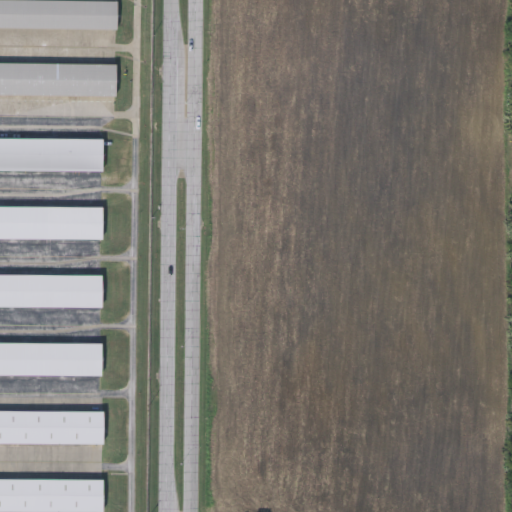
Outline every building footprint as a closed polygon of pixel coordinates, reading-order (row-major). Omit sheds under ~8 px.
[(114,0),(114,28),(0,27),(0,0),(114,0)] [(0,60),(113,62),(113,94),(0,92),(0,60)] [(0,136),(100,136),(100,169),(0,168),(0,136)] [(0,204),(100,204),(100,237),(0,237),(0,204)] [(0,305),(0,272),(99,272),(99,305),(0,305)] [(0,340),(99,340),(99,373),(0,373),(0,340)] [(0,441),(0,409),(100,409),(100,441),(0,441)] [(0,477),(100,477),(100,510),(0,510),(0,477)]
